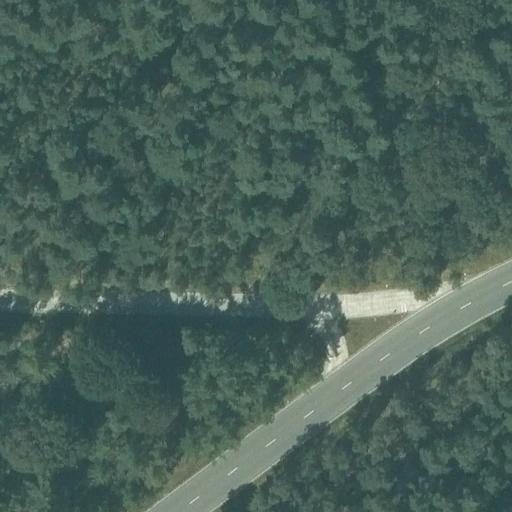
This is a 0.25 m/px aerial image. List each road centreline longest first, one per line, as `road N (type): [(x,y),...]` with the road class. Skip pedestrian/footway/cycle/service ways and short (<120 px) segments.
road 1 (unclassified): [(170,511),(442,293),(511,262)]
road 2 (unknown): [(0,303),(284,305),(401,326)]
